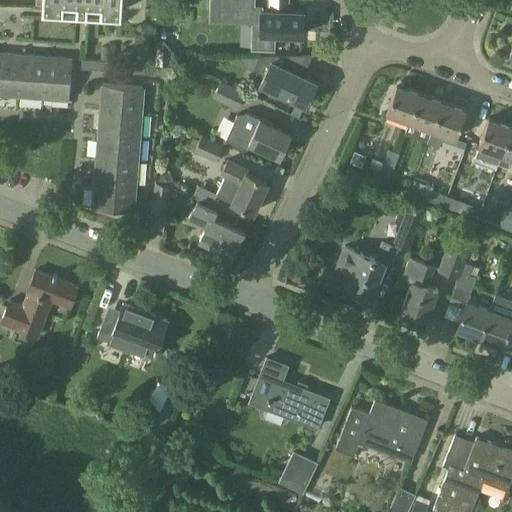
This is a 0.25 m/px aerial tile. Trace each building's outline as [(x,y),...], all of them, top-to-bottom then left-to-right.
[(41,0),(41,6),(121,11),(121,0),(41,0)] [(268,0),(268,8),(254,8),(254,0),(211,0),(211,6),(232,7),(232,20),(254,20),(253,48),(274,49),(275,33),(302,34),(303,10),(291,9),(291,1),(289,1),(288,0),(268,0)] [(0,92),(19,94),(22,53),(0,51),(0,92)] [(19,94),(44,96),(47,55),(22,53),(19,94)] [(258,81),(272,88),(305,103),(316,81),(283,66),(290,53),(259,54),(253,68),(262,73),(258,81)] [(47,55),(44,96),(69,98),(72,57),(47,55)] [(81,67),(91,68),(91,58),(82,57),(81,67)] [(91,68),(100,69),(101,59),(91,58),(91,68)] [(100,69),(110,70),(111,60),(101,59),(100,69)] [(110,70),(120,70),(121,61),(111,60),(110,70)] [(120,70),(130,71),(130,61),(121,61),(120,70)] [(130,71),(139,72),(140,62),(130,61),(130,71)] [(139,72),(149,73),(150,63),(140,62),(139,72)] [(149,73),(159,73),(160,64),(150,63),(149,73)] [(160,64),(159,73),(169,74),(170,64),(160,64)] [(245,92),(221,80),(214,95),(238,107),(245,92)] [(100,107),(141,110),(143,86),(102,82),(100,107)] [(384,112),(408,121),(418,93),(395,84),(384,112)] [(408,121),(431,129),(441,101),(418,93),(408,121)] [(441,101),(431,129),(427,141),(438,145),(442,134),(454,138),(465,110),(441,101)] [(139,135),(141,110),(100,107),(98,132),(139,135)] [(250,142),(279,155),(290,131),(260,117),(247,111),(245,116),(237,113),(225,138),(247,148),(250,142)] [(500,155),(510,126),(487,118),(474,154),(488,159),(491,151),(500,155)] [(511,127),(510,126),(500,155),(497,162),(508,166),(507,170),(511,172),(511,127)] [(96,157),(137,160),(139,135),(98,132),(96,157)] [(217,159),(223,145),(201,135),(195,150),(217,159)] [(399,152),(389,148),(376,180),(387,184),(399,152)] [(135,185),(137,160),(96,157),(94,182),(135,185)] [(232,201),(253,211),(267,181),(247,172),(250,167),(228,157),(220,173),(224,175),(216,193),(232,201)] [(151,209),(168,211),(170,186),(155,179),(151,209)] [(135,185),(94,182),(92,207),(133,210),(135,185)] [(450,207),(458,210),(462,199),(432,188),(427,199),(450,207)] [(462,199),(458,210),(473,215),(477,205),(462,199)] [(199,238),(233,254),(244,230),(213,216),(216,209),(196,200),(186,214),(206,223),(199,238)] [(407,205),(396,233),(391,244),(409,249),(411,244),(420,222),(423,212),(412,207),(407,205)] [(438,269),(458,276),(463,261),(464,261),(469,247),(449,239),(438,269)] [(384,263),(390,265),(396,247),(382,242),(375,259),(344,247),(331,281),(370,297),(384,263)] [(414,317),(415,313),(426,317),(437,289),(426,285),(433,266),(408,257),(401,278),(410,281),(401,308),(404,309),(403,312),(414,317)] [(456,328),(479,336),(489,308),(467,301),(476,275),(469,273),(472,264),(464,261),(463,261),(458,276),(449,302),(463,307),(456,328)] [(51,298),(70,305),(77,284),(36,268),(22,303),(9,298),(1,321),(37,335),(51,298)] [(489,308),(479,336),(503,345),(510,325),(511,325),(511,298),(494,292),(489,308)] [(128,345),(153,355),(167,318),(123,302),(120,309),(109,305),(97,336),(109,340),(108,341),(127,349),(128,345)] [(289,415),(317,426),(328,396),(281,379),(287,364),(267,356),(253,391),(268,397),(265,406),(268,407),(266,412),(268,418),(282,423),(287,421),(289,415)] [(386,402),(381,416),(363,409),(362,410),(352,406),(336,449),(355,455),(361,440),(411,459),(427,418),(386,402)] [(470,511),(483,479),(508,489),(511,477),(511,448),(476,435),(474,439),(455,432),(443,464),(448,467),(432,508),(442,511),(470,511)] [(302,491),(316,458),(290,447),(276,480),(302,491)] [(400,486),(388,511),(407,511),(416,494),(400,486)]
